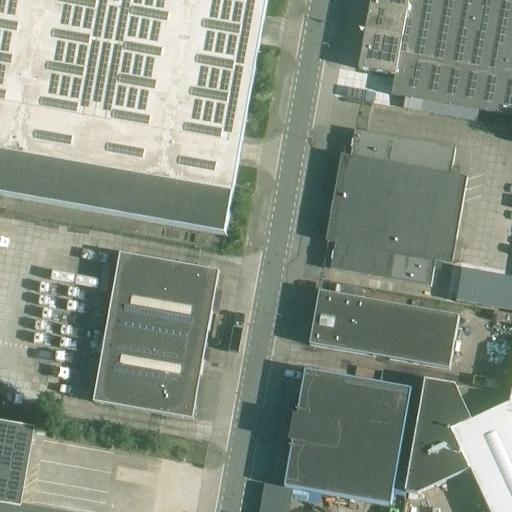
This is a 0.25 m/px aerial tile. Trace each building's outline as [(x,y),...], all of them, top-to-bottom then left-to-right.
[(0,0),(0,197),(226,238),(238,167),(267,0),(0,0)] [(393,97),(511,118),(511,0),(371,0),(359,71),(396,78),(393,97)] [(341,157),(326,244),(335,245),(330,271),(431,289),(434,272),(441,273),(443,265),(452,266),(460,263),(462,249),(456,243),(468,179),(451,176),(455,150),(355,133),(352,150),(345,149),(343,157),(341,157)] [(120,256),(94,404),(193,422),(220,274),(120,256)] [(449,283),(446,302),(490,310),(494,291),(449,283)] [(319,294),(313,326),(310,347),(450,372),(459,319),(319,294)] [(412,391),(305,372),(285,489),(391,508),(412,391)] [(511,511),(511,394),(510,406),(473,423),(456,387),(426,382),(406,495),(418,497),(471,472),(488,511),(511,511)] [(0,424),(0,511),(58,511),(19,505),(32,430),(0,424)]
